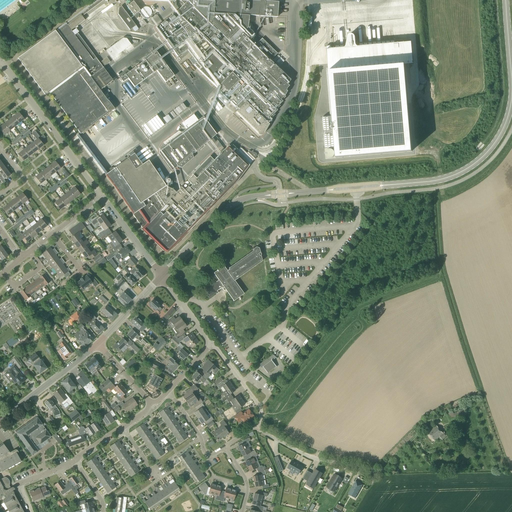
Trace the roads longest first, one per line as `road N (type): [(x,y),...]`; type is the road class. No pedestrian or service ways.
road 1 (tertiary): [(505,0),(511,95),(495,142),(450,177),(383,185)]
road 2 (residential): [(255,426),(307,455),(373,470),(434,417),(455,409)]
road 3 (tertiary): [(161,276),(236,202),(327,190)]
road 4 (unclassified): [(0,61),(102,197)]
road 5 (tertiary): [(0,422),(97,343)]
